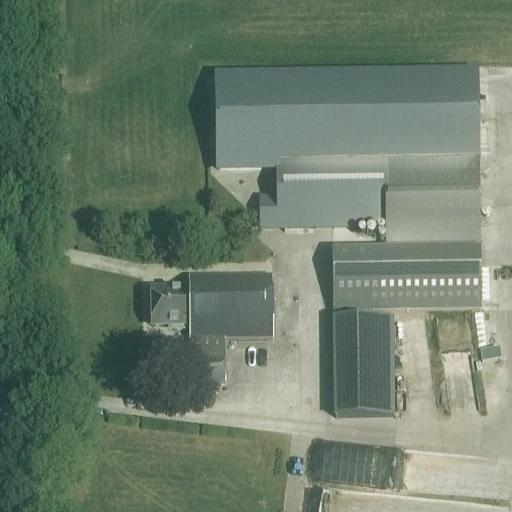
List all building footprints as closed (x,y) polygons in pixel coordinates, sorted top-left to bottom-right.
[(390,248),(479,246),(476,76),(216,80),(217,172),(218,172),(218,161),(276,160),(276,161),(276,200),(259,200),(260,230),(277,230),(389,229),(390,248)] [(305,239),(278,240),(278,250),(306,249),(305,239)] [(485,311),(483,266),(337,270),(339,315),(485,311)] [(222,279),(223,342),(272,341),(271,278),(222,279)] [(224,383),(223,342),(222,279),(187,279),(188,292),(152,293),(152,328),(174,327),(175,332),(189,332),(190,341),(192,341),(193,384),(224,383)] [(333,322),(335,420),(394,419),(392,321),(333,322)] [(419,494),(422,460),(366,455),(365,465),(344,463),(345,454),(338,453),(335,486),(419,494)] [(511,511),(511,499),(510,511),(504,511),(362,490),(360,504),(345,501),(346,492),(320,488),(317,504),(303,501),(301,511),(315,511),(316,506),(329,508),(329,506),(350,509),(349,511),(511,511)]
